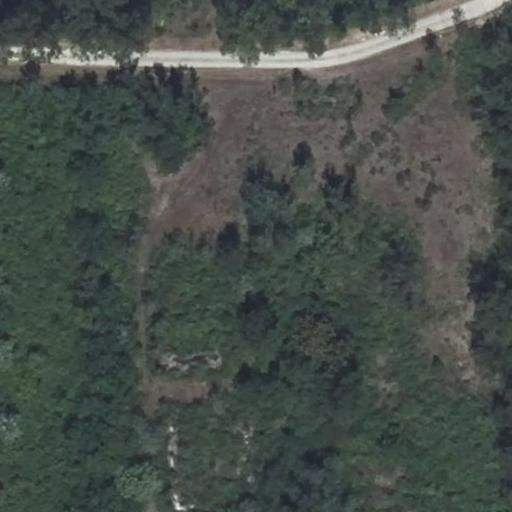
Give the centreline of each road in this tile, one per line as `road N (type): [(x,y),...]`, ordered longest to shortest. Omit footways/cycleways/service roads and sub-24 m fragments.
road 1 (track): [(0,55),(322,59),(496,0)]
road 2 (track): [(282,60),(242,92),(144,249),(151,511)]
